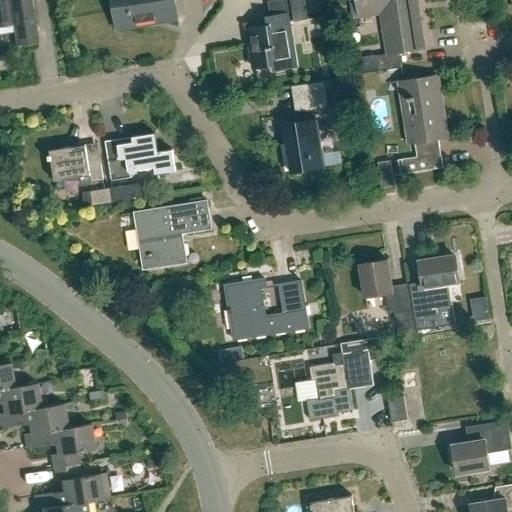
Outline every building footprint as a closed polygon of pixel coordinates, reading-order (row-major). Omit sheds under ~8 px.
[(0,0),(0,33),(14,31),(16,45),(38,42),(30,0),(0,0)] [(111,0),(117,29),(177,20),(173,0),(111,0)] [(295,68),(288,22),(304,19),(301,0),(278,0),(268,2),(270,16),(265,17),(266,24),(248,27),(255,69),(273,66),(274,71),(295,68)] [(426,49),(417,0),(355,0),(358,19),(380,15),(386,54),(375,56),(378,71),(401,68),(399,53),(426,49)] [(444,167),(439,139),(448,138),(439,79),(430,81),(429,76),(399,81),(402,101),(414,100),(416,113),(410,114),(414,143),(422,142),(424,156),(398,160),(401,174),(444,167)] [(291,172),(326,167),(320,130),(331,128),(323,81),(299,85),(304,121),(283,124),(291,172)] [(158,152),(155,133),(121,139),(120,144),(118,144),(120,159),(108,161),(111,180),(130,177),(129,171),(154,167),(155,174),(176,170),(172,150),(158,152)] [(89,166),(85,145),(49,151),(54,181),(80,176),(81,183),(103,180),(100,164),(89,166)] [(382,187),(393,185),(390,162),(379,164),(382,187)] [(108,189),(110,203),(128,200),(126,186),(108,189)] [(88,192),(90,206),(110,203),(108,189),(88,192)] [(181,243),(179,234),(212,229),(207,200),(134,212),(143,269),(187,262),(184,242),(181,243)] [(422,282),(408,284),(416,331),(454,325),(454,324),(441,326),(438,305),(447,304),(444,284),(448,284),(459,282),(455,256),(419,262),(422,282)] [(416,331),(408,284),(392,287),(388,261),(359,265),(364,298),(385,294),(388,314),(394,313),(397,334),(416,331)] [(264,317),(260,289),(265,288),(264,279),(224,285),(233,339),(308,328),(301,281),(278,284),(283,314),(264,317)] [(491,296),(475,297),(477,319),(493,318),(491,296)] [(8,338),(19,337),(18,330),(7,331),(8,338)] [(314,400),(308,401),(311,418),(317,417),(338,414),(337,411),(353,408),(350,387),(356,386),(355,379),(372,376),(369,359),(381,357),(378,339),(378,338),(340,344),(342,353),(332,355),(334,363),(309,367),(311,381),(315,380),(318,399),(314,400)] [(35,359),(46,357),(45,350),(34,352),(35,359)] [(0,388),(13,387),(9,363),(0,364),(0,388)] [(61,380),(73,378),(72,371),(60,372),(61,380)] [(19,410),(40,407),(36,384),(13,387),(0,388),(0,404),(1,413),(0,412),(0,427),(22,424),(21,422),(19,410)] [(88,399),(99,398),(98,391),(87,393),(88,399)] [(392,422),(393,421),(408,419),(404,396),(388,398),(392,422)] [(46,430),(67,427),(63,404),(40,408),(40,407),(19,410),(21,422),(26,422),(28,433),(23,434),(26,448),(48,444),(48,443),(46,430)] [(115,419),(126,418),(125,411),(114,413),(115,419)] [(507,421),(475,426),(478,441),(454,445),(454,444),(446,446),(449,463),(455,462),(457,473),(489,467),(511,463),(509,449),(511,448),(507,421)] [(52,469),(78,465),(76,452),(93,449),(89,424),(67,427),(46,430),(48,443),(53,442),(54,453),(50,453),(52,469)] [(58,506),(87,501),(102,499),(98,473),(80,476),(78,465),(52,469),(55,484),(59,483),(61,493),(56,494),(58,506)] [(471,511),(507,511),(507,508),(511,507),(511,484),(496,488),(498,499),(470,504),(471,511)] [(58,506),(56,494),(56,492),(33,496),(35,509),(40,509),(40,511),(88,511),(87,501),(58,506)] [(354,511),(352,495),(311,502),(312,511),(354,511)]
